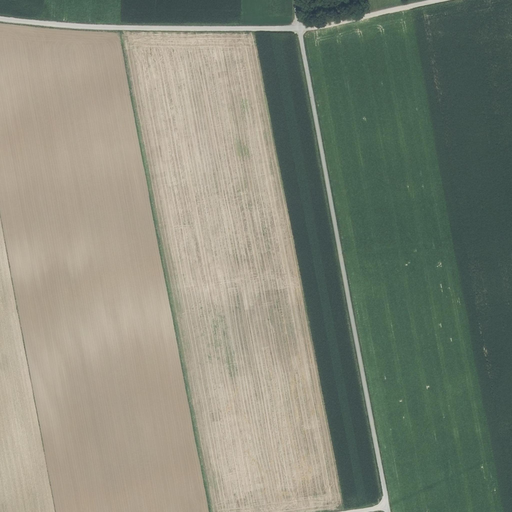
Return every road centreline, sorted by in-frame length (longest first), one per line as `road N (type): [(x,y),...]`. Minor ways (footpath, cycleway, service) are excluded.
road 1 (track): [(389,511),(296,0)]
road 2 (track): [(437,0),(299,29),(0,17)]
road 3 (track): [(340,251),(505,238)]
